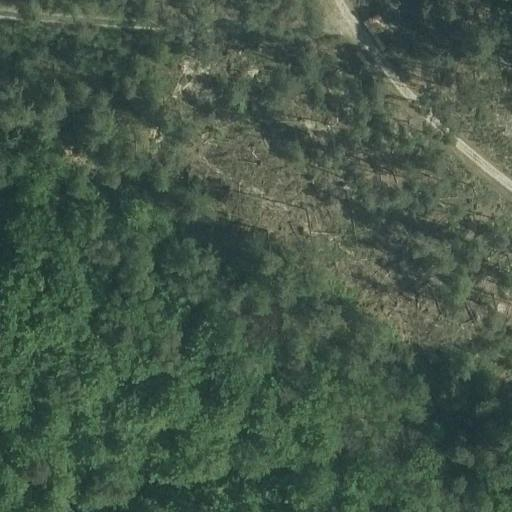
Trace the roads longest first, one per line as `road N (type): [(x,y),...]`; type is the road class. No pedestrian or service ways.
road 1 (track): [(344,31),(0,15)]
road 2 (track): [(326,0),(344,31),(418,106),(511,185)]
